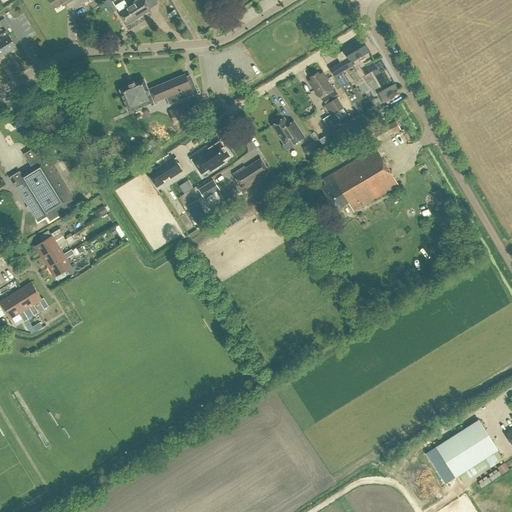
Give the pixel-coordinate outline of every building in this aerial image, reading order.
[(107,8),(114,4),(111,0),(106,0),(103,3),(107,8)] [(127,24),(151,10),(145,0),(134,0),(135,1),(119,12),(127,24)] [(6,31),(0,34),(0,39),(8,52),(16,47),(6,31)] [(352,66),(351,63),(369,52),(361,39),(343,50),(344,52),(336,56),(341,64),(342,64),(346,70),(352,66)] [(353,85),(366,110),(368,109),(370,113),(382,107),(379,102),(375,104),(366,85),(369,83),(374,92),(392,83),(386,71),(385,71),(378,57),(371,60),(375,69),(363,75),(365,79),(353,85)] [(331,69),(340,83),(352,103),(359,99),(354,91),(355,90),(339,65),(331,69)] [(319,76),(318,73),(311,77),(312,80),(309,81),(319,97),(332,89),(323,74),(319,76)] [(157,85),(163,100),(166,98),(169,105),(198,93),(193,79),(188,81),(185,74),(157,85)] [(163,100),(157,85),(149,89),(144,79),(120,89),(129,112),(153,102),(154,103),(163,100)] [(339,96),(335,91),(323,99),(326,104),(324,105),(330,114),(323,119),(329,127),(347,115),(344,109),(350,104),(344,93),(339,96)] [(176,125),(194,117),(188,104),(170,111),(176,125)] [(330,144),(363,122),(358,114),(350,119),(351,121),(336,130),(335,128),(324,136),(330,144)] [(291,140),(294,144),(305,137),(294,121),(289,124),(284,117),(272,126),(284,144),(291,140)] [(377,142),(401,129),(395,120),(373,133),(377,142)] [(205,144),(189,155),(200,172),(208,167),(209,169),(223,160),(222,158),(229,154),(219,139),(207,147),(205,144)] [(309,157),(320,150),(313,140),(303,147),(309,157)] [(133,145),(133,154),(140,158),(147,154),(147,147),(140,141),(133,145)] [(17,173),(10,177),(38,221),(46,217),(47,216),(45,212),(47,211),(52,219),(50,220),(50,221),(68,209),(67,206),(65,204),(75,198),(58,172),(41,144),(29,151),(24,154),(34,169),(22,176),(19,171),(19,172),(17,173)] [(354,212),(398,185),(376,148),(348,165),(348,166),(323,180),(326,185),(322,188),(336,210),(348,203),(354,212)] [(170,179),(182,171),(173,156),(161,164),(161,165),(156,169),(156,168),(148,173),(157,187),(165,182),(164,180),(169,177),(170,179)] [(268,171),(260,158),(245,168),(244,166),(233,173),(243,190),(262,178),(260,176),(268,171)] [(204,198),(220,189),(213,179),(198,188),(204,198)] [(179,186),(184,194),(193,188),(188,180),(179,186)] [(439,191),(433,193),(436,204),(443,202),(439,191)] [(94,212),(98,217),(107,211),(104,206),(94,212)] [(59,246),(58,244),(54,238),(62,233),(59,229),(51,234),(52,236),(35,246),(42,257),(59,246)] [(65,256),(64,254),(60,248),(68,244),(65,239),(58,244),(59,246),(42,257),(48,267),(65,256)] [(65,256),(48,267),(54,277),(72,267),(67,259),(75,254),(72,249),(64,254),(65,256)] [(32,306),(34,305),(40,301),(44,309),(49,307),(44,298),(42,299),(32,282),(21,289),(32,306)] [(39,313),(34,305),(32,306),(21,289),(11,295),(22,312),(23,311),(29,308),(34,315),(39,313)] [(11,295),(0,301),(11,319),(12,318),(19,314),(22,319),(24,322),(28,319),(23,311),(22,312),(11,295)] [(29,308),(23,311),(28,319),(34,315),(29,308)] [(19,314),(12,318),(15,323),(22,319),(19,314)] [(28,319),(24,322),(31,334),(32,334),(33,334),(36,332),(33,326),(28,319)] [(33,326),(36,332),(43,328),(39,322),(33,326)] [(456,477),(498,450),(478,419),(436,446),(456,477)] [(497,467),(502,474),(509,469),(504,462),(497,467)]
